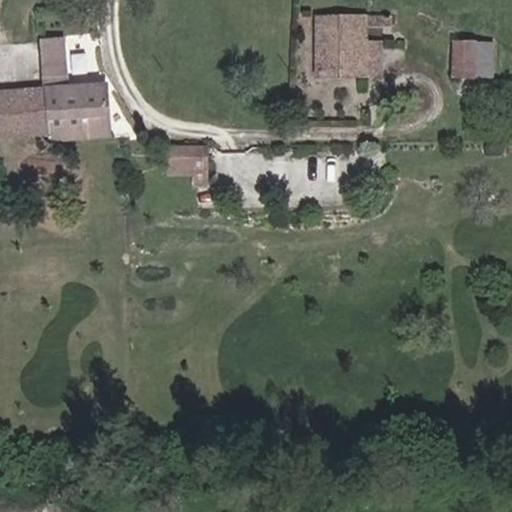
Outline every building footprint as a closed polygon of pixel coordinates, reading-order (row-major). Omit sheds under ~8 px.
[(319,66),(386,64),(385,34),(367,34),(367,22),(385,20),(384,11),(318,12),(319,66)] [(23,45),(49,45),(48,25),(48,15),(30,15),(23,15),(23,45)] [(61,52),(67,52),(66,24),(48,25),(49,45),(51,79),(53,128),(110,125),(108,77),(64,78),(61,52)] [(474,64),(504,63),(503,28),(473,29),(474,64)] [(463,65),(474,64),(473,29),(463,29),(463,65)] [(0,130),(53,128),(51,79),(0,81),(0,130)] [(165,161),(213,160),(213,142),(165,144),(165,161)]
